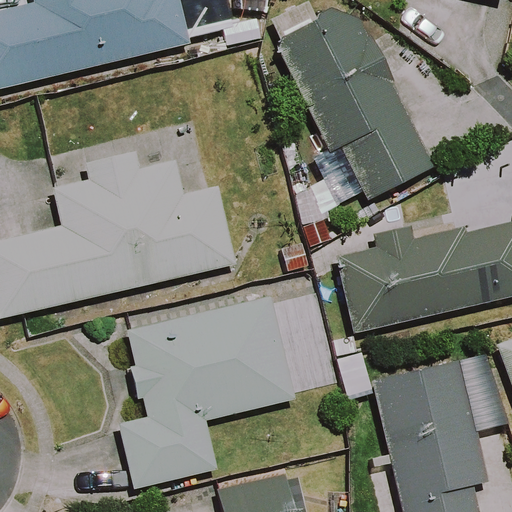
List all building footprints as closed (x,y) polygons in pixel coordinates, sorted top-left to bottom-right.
[(0,91),(179,48),(167,0),(33,0),(36,8),(0,16),(0,91)] [(433,172),(354,6),(316,24),(306,5),(263,26),(323,151),(305,160),(334,219),(433,172)] [(136,174),(132,155),(84,167),(88,185),(53,193),(62,231),(0,245),(0,320),(234,267),(217,191),(182,199),(174,165),(136,174)] [(511,299),(511,223),(336,263),(352,335),(511,299)] [(294,401),(271,300),(125,333),(145,423),(122,429),(135,489),(213,471),(202,422),(294,401)] [(511,344),(494,351),(511,396),(511,344)] [(486,484),(459,373),(376,393),(403,511),(476,511),(471,488),(486,484)] [(299,511),(292,479),(219,497),(222,511),(299,511)]
